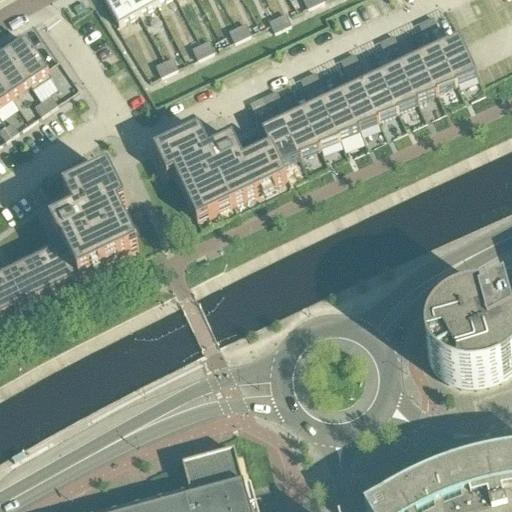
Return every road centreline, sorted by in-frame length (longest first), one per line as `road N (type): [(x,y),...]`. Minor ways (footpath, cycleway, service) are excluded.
road 1 (secondary): [(287,357),(271,370),(196,394),(120,442)]
road 2 (secondary): [(120,442),(236,406),(290,415)]
road 3 (secondary): [(498,245),(426,277),(356,334)]
road 4 (secondary): [(386,365),(405,323),(498,245)]
road 5 (secondary): [(0,509),(120,442)]
